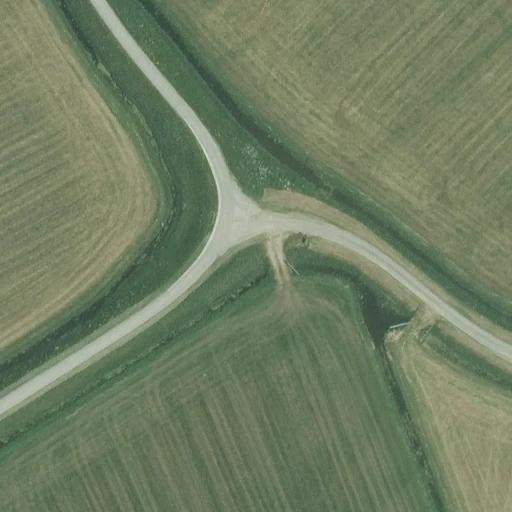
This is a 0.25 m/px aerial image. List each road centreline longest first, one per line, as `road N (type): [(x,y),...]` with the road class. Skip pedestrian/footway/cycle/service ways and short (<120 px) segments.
road 1 (unclassified): [(0,408),(184,285),(208,263),(225,221),(225,186),(211,147),(93,0)]
road 2 (track): [(511,353),(339,235),(225,221)]
